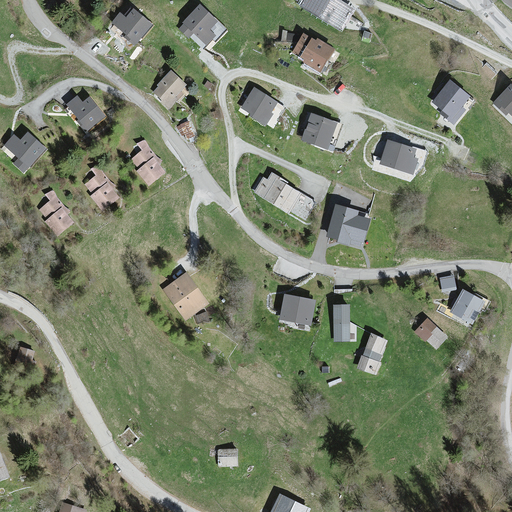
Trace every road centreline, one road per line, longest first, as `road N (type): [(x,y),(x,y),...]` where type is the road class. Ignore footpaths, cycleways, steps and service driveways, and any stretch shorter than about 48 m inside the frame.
road 1 (residential): [(511,281),(468,266),(351,276),(278,253),(202,184),(124,88),(52,35),(27,0)]
road 2 (residential): [(190,511),(123,466),(47,330),(0,295)]
